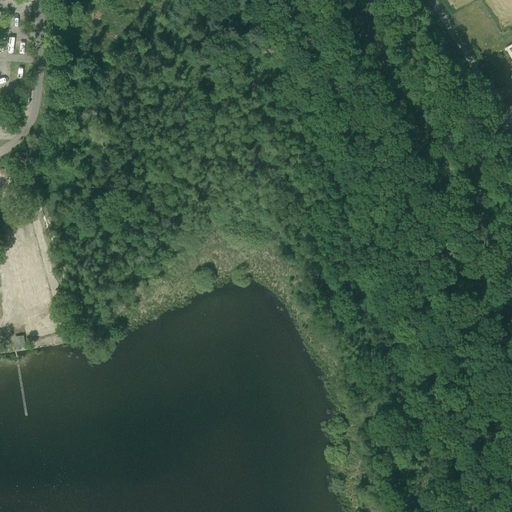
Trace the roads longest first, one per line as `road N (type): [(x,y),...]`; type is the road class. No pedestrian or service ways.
road 1 (track): [(511,375),(280,0)]
road 2 (unclassified): [(511,126),(432,0)]
